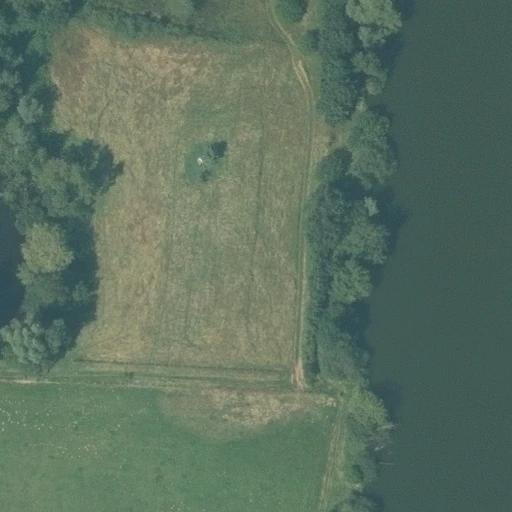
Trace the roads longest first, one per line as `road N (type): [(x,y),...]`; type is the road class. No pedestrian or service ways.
road 1 (track): [(327,387),(316,359),(350,0)]
road 2 (track): [(324,511),(339,416),(327,387)]
